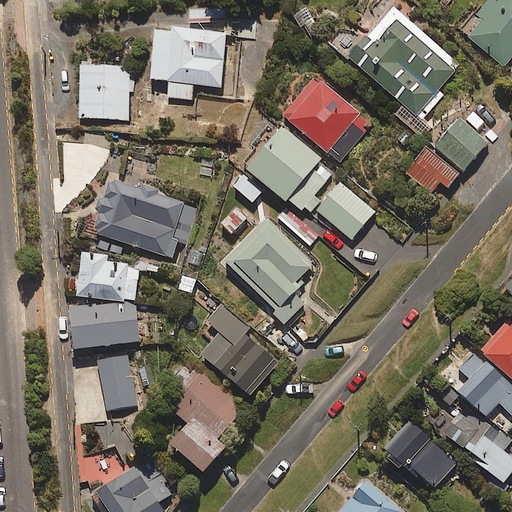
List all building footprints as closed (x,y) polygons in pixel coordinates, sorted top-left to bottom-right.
[(511,53),(511,0),(484,0),(462,30),(505,63),(511,53)] [(359,29),(340,51),(424,122),(445,97),(438,91),(460,65),(389,4),(364,33),(359,29)] [(318,28),(302,5),(290,12),(306,36),(318,28)] [(224,30),(151,25),(147,77),(166,78),(165,96),(190,98),(191,84),(220,86),(224,30)] [(131,64),(79,62),(77,117),(129,119),(131,64)] [(371,122),(313,73),(280,112),(338,162),(371,122)] [(485,142),(457,116),(432,143),(461,169),(485,142)] [(311,206),(318,198),(314,194),(331,174),(317,162),(320,158),(277,123),(241,165),(303,216),(311,206)] [(455,173),(426,146),(404,170),(427,191),(437,180),(444,186),(455,173)] [(261,189),(241,172),(230,185),(250,203),(261,189)] [(88,229),(171,258),(177,239),(186,242),(198,207),(107,175),(88,229)] [(318,198),(311,206),(350,238),(374,209),(335,177),(318,198)] [(244,217),(231,205),(217,220),(230,232),(244,217)] [(315,267),(264,218),(223,260),(285,319),(302,301),(292,292),(315,267)] [(205,253),(191,248),(184,266),(198,271),(205,253)] [(73,295),(122,301),(122,299),(133,300),(138,265),(106,260),(107,254),(79,250),(73,295)] [(511,271),(500,286),(511,295),(511,271)] [(196,278),(181,273),(175,289),(191,294),(196,278)] [(133,301),(66,307),(69,346),(137,341),(133,301)] [(248,327),(222,304),(188,343),(247,394),(276,361),(243,333),(248,327)] [(511,320),(507,316),(478,350),(511,378),(511,320)] [(454,388),(444,399),(455,409),(465,398),(484,415),(497,401),(511,414),(511,412),(511,385),(472,350),(457,367),(452,362),(440,376),(454,388)] [(135,404),(127,355),(97,360),(98,368),(70,369),(76,424),(109,421),(107,409),(135,404)] [(241,406),(194,365),(167,396),(173,401),(168,407),(182,419),(165,439),(201,470),(224,443),(215,436),(241,406)] [(463,415),(455,410),(440,431),(469,452),(467,456),(502,481),(511,466),(511,457),(501,449),(509,438),(468,409),(463,415)] [(399,463),(413,477),(416,474),(430,487),(454,464),(408,419),(379,450),(395,466),(399,463)] [(171,493),(147,456),(93,490),(107,511),(162,511),(163,511),(157,502),(171,493)] [(399,511),(402,509),(364,477),(334,511),(399,511)]
